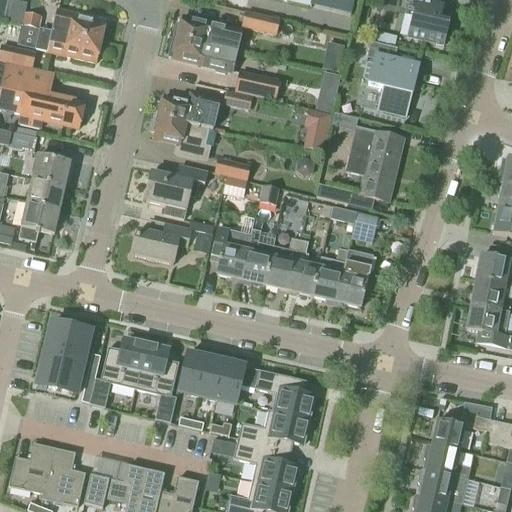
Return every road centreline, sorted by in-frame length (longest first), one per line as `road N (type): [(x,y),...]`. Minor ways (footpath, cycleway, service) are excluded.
road 1 (residential): [(387,357),(90,292)]
road 2 (residential): [(90,292),(148,0)]
road 3 (residential): [(387,357),(473,116)]
road 4 (residential): [(202,469),(0,423)]
road 5 (residential): [(350,511),(387,357)]
road 6 (residential): [(511,385),(387,357)]
road 7 (residential): [(473,116),(511,1)]
